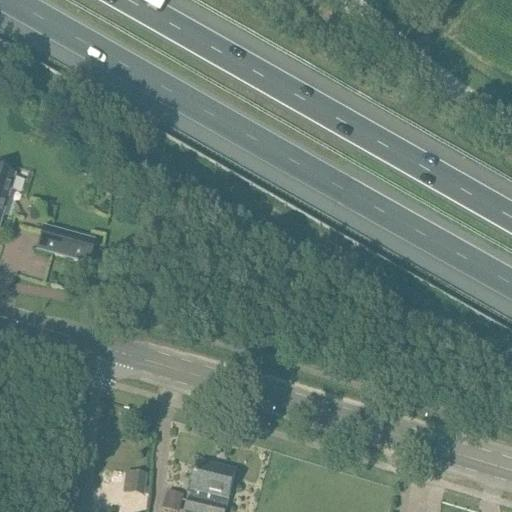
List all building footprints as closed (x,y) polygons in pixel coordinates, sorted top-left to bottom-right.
[(0,225),(14,179),(0,174),(0,225)] [(93,243),(43,229),(37,252),(87,266),(93,243)] [(200,464),(195,483),(187,511),(226,511),(236,473),(200,464)] [(131,495),(143,496),(146,477),(134,475),(131,495)] [(164,509),(179,511),(180,511),(185,494),(169,491),(164,509)]
